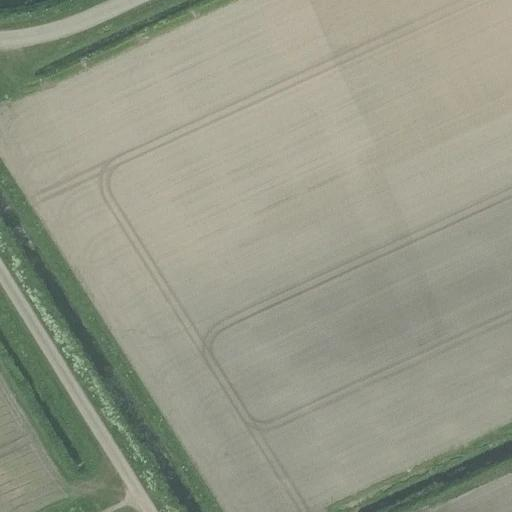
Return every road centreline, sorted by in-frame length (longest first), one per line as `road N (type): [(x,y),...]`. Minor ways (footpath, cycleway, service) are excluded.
road 1 (unclassified): [(147,511),(0,272)]
road 2 (unclassified): [(0,42),(79,24),(133,0)]
